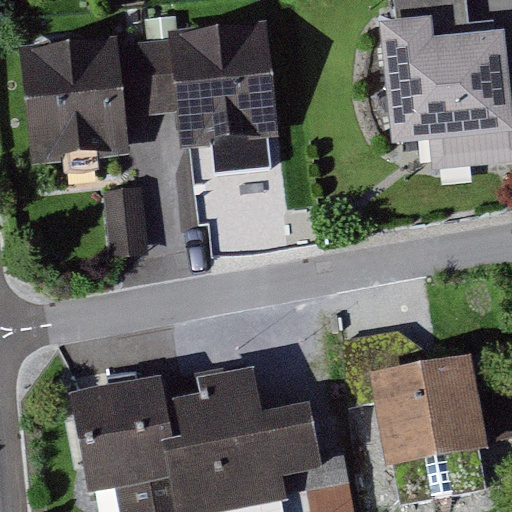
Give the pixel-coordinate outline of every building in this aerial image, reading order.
[(280,30),(180,42),(192,150),(292,139),(280,30)] [(508,149),(497,35),(375,46),(386,161),(508,149)] [(128,48),(30,57),(40,164),(136,155),(128,48)] [(484,370),(385,385),(400,480),(499,465),(484,370)] [(272,390),(95,401),(101,499),(180,494),(180,511),(296,511),(296,496),(321,494),(317,424),(275,427),(272,390)]
